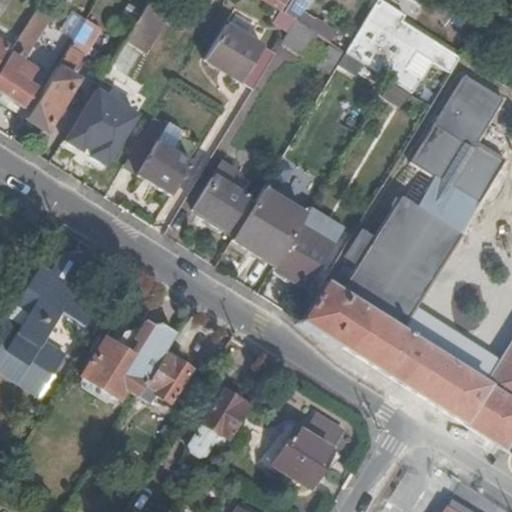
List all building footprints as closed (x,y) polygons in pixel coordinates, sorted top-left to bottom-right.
[(0,0),(0,16),(10,0),(0,0)] [(204,0),(211,5),(202,20),(210,25),(226,0),(204,0)] [(231,0),(255,15),(260,7),(258,6),(249,0),(231,0)] [(261,0),(258,6),(260,7),(277,18),(288,0),(261,0)] [(291,0),(279,19),(289,26),(291,26),(293,28),(311,0),(291,0)] [(392,0),(418,17),(429,0),(392,0)] [(167,15),(148,3),(102,76),(106,79),(122,88),(122,89),(167,15)] [(403,24),(375,6),(342,58),(383,84),(408,99),(411,101),(419,89),(402,79),(414,61),(446,81),(454,67),(399,31),(403,24)] [(33,11),(14,47),(31,56),(50,20),(33,11)] [(99,35),(83,25),(21,125),(41,137),(73,87),(66,82),(79,60),(82,62),(99,35)] [(224,35),(201,71),(246,99),(268,63),(224,35)] [(22,61),(9,53),(0,66),(0,103),(19,115),(32,94),(11,80),(19,68),(18,68),(22,61)] [(106,79),(101,87),(116,97),(122,88),(106,79)] [(468,247),(486,257),(511,216),(511,170),(471,147),(497,104),(458,80),(404,167),(427,182),(410,210),(456,239),(448,251),(461,259),(468,247)] [(408,99),(383,84),(372,102),(396,118),(408,99)] [(154,147),(141,139),(120,173),(133,181),(154,147)] [(187,167),(154,147),(133,181),(165,202),(187,167)] [(217,171),(188,216),(228,242),(237,229),(229,224),(240,204),(229,197),(237,184),(217,171)] [(228,242),(225,247),(268,273),(293,232),(303,216),(304,214),(261,188),(237,229),(228,242)] [(351,271),(334,298),(318,289),(294,327),(456,429),(499,455),(511,434),(511,342),(481,391),(395,337),(456,239),(410,210),(395,201),(367,244),(356,238),(340,264),(351,271)] [(303,216),(293,232),(325,252),(335,235),(303,216)] [(325,252),(293,232),(268,273),(267,275),(299,295),(325,252)] [(95,279),(57,256),(43,277),(80,301),(95,279)] [(80,333),(94,310),(80,301),(43,277),(36,273),(12,312),(24,319),(17,332),(0,321),(0,381),(35,404),(61,361),(38,346),(56,319),(80,333)] [(113,405),(118,397),(132,406),(140,392),(160,361),(173,341),(154,329),(147,331),(139,326),(128,342),(123,339),(117,340),(110,351),(101,346),(78,383),(113,405)] [(163,409),(166,405),(184,416),(202,388),(185,377),(185,375),(170,365),(169,367),(160,361),(140,392),(150,398),(149,400),(163,409)] [(57,391),(51,387),(47,394),(53,398),(57,391)] [(198,468),(212,445),(221,450),(242,414),(232,408),(232,406),(220,399),(183,458),(186,465),(193,470),(198,468)] [(302,495),(325,456),(289,433),(264,472),(302,495)] [(19,482),(5,473),(0,481),(0,498),(6,503),(19,482)] [(0,511),(22,511),(0,499),(0,511)]
